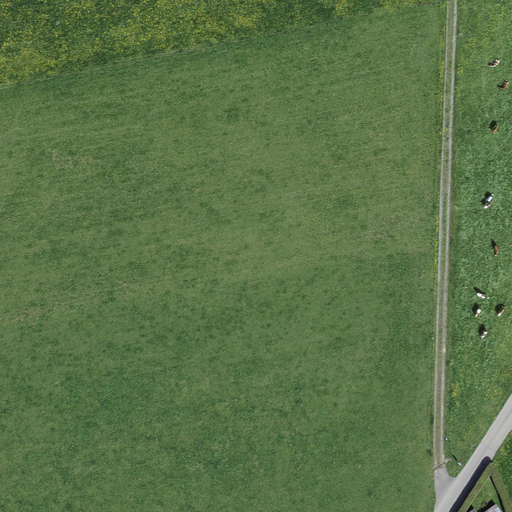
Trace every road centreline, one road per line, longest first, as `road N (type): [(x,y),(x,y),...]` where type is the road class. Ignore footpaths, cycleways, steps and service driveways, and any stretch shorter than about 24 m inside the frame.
road 1 (track): [(442,511),(437,464),(453,0)]
road 2 (unclassified): [(447,511),(511,409)]
